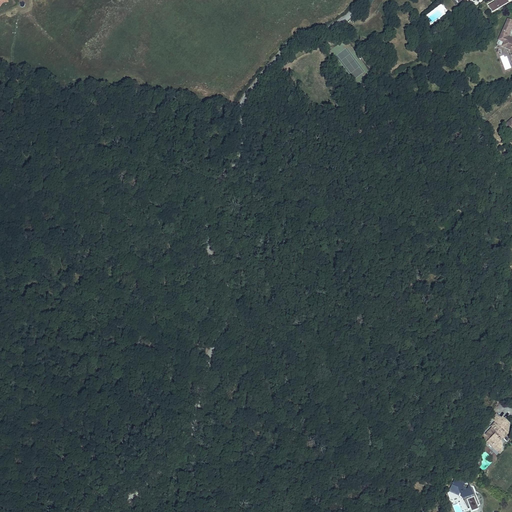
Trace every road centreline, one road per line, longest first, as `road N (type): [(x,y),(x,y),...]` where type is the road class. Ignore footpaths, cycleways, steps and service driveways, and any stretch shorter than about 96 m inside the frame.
road 1 (track): [(103,511),(178,453),(190,430),(230,309),(208,250),(207,216),(236,154),(239,121)]
road 2 (track): [(242,104),(295,39),(337,24),(361,0)]
